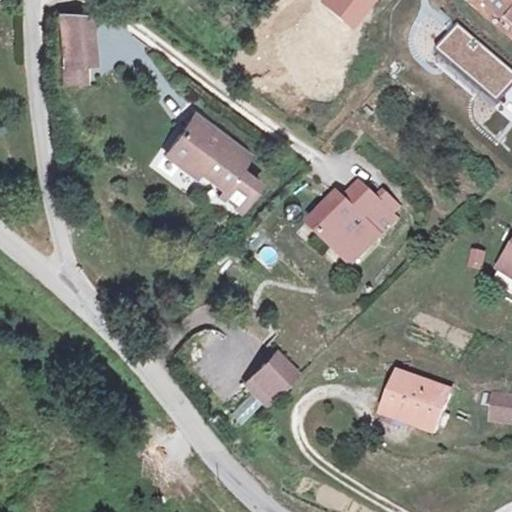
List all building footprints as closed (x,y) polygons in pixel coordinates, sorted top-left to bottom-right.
[(511,0),(475,0),(486,8),(489,5),(511,23),(511,0)] [(71,88),(89,88),(89,74),(98,73),(96,20),(69,21),(71,88)] [(189,117),(164,149),(176,160),(171,167),(186,179),(192,171),(218,192),(214,198),(234,214),(256,186),(235,170),(244,158),(189,117)] [(176,160),(164,149),(158,156),(171,167),(176,160)] [(328,249),(341,235),(351,244),(352,242),(365,228),(374,237),(390,218),(386,214),(393,206),(380,195),(373,202),(355,186),(341,204),(333,197),(305,228),(328,249)] [(365,228),(352,242),(361,251),(374,237),(365,228)] [(341,235),(328,249),(338,258),(351,244),(341,235)] [(278,274),(287,259),(270,248),(260,263),(278,274)] [(511,252),(503,266),(511,271),(511,252)] [(491,280),(495,261),(481,259),(478,278),(491,280)] [(248,378),(268,400),(293,376),(273,354),(248,378)] [(403,377),(398,375),(395,386),(400,387),(403,377)] [(400,387),(395,386),(385,412),(420,424),(418,428),(436,434),(451,393),(403,377),(400,387)] [(248,378),(241,384),(262,406),(268,400),(248,378)] [(511,397),(495,395),(492,420),(511,422),(511,397)]
